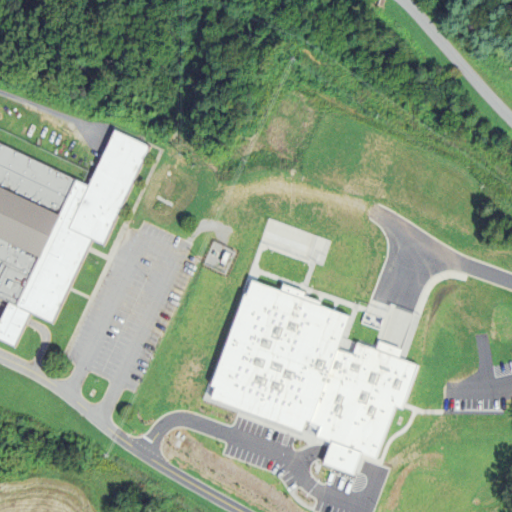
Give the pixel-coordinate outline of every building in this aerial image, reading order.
[(100,160),(114,129),(150,146),(103,244),(92,238),(88,246),(87,250),(69,286),(68,289),(52,323),(30,313),(28,317),(25,324),(14,347),(0,340),(0,319),(8,302),(0,298),(0,144),(88,186),(94,173),(100,160)] [(357,351),(382,359),(375,383),(350,375),(350,373),(344,371),(346,366),(352,368),(356,354),(357,351)] [(285,375),(291,363),(279,358),(274,370),(285,375)] [(318,370),(320,363),(335,367),(332,375),(318,370)] [(416,436),(427,402),(429,403),(431,397),(451,403),(449,410),(451,410),(448,422),(452,423),(449,433),(444,432),(441,443),(416,436)] [(511,422),(511,399),(511,400),(511,404),(511,405),(503,406),(505,424),(511,422)] [(360,484),(340,478),(344,464),(364,470),(360,484)] [(394,496),(393,502),(392,511),(463,511),(464,505),(466,498),(396,487),(394,496)] [(390,511),(391,502),(384,501),(383,511),(390,511)]
